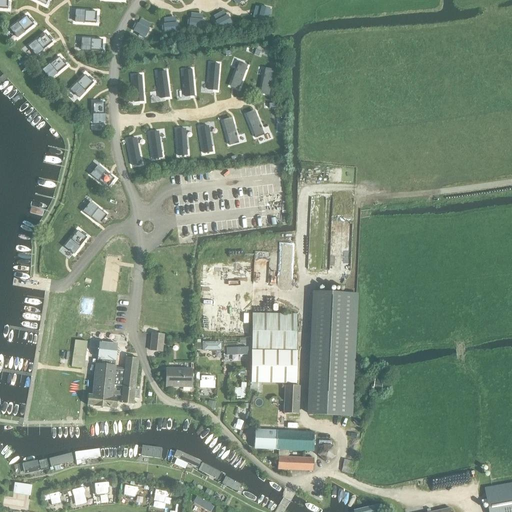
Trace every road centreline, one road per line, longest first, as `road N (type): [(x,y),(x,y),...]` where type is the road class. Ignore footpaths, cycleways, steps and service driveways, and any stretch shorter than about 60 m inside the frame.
road 1 (track): [(325,469),(339,461),(340,431),(302,422),(307,198),(511,182)]
road 2 (unclassified): [(279,511),(294,485),(197,410),(166,402),(131,330)]
